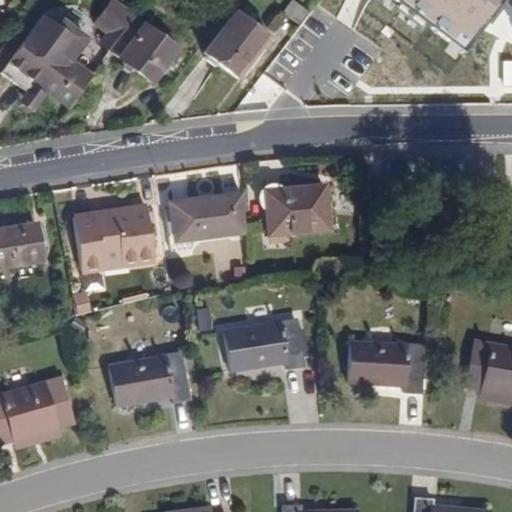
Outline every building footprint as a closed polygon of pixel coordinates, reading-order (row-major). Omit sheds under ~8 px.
[(511,8),(511,0),(401,0),(474,57),(511,8)] [(318,8),(304,34),(316,41),(331,15),(318,8)] [(103,60),(128,26),(108,11),(92,32),(104,40),(93,52),(103,60)] [(160,89),(186,55),(146,24),(120,58),(160,89)] [(284,47),(294,33),(284,25),(274,39),(284,47)] [(53,32),(49,37),(35,27),(23,44),(0,75),(0,91),(19,105),(18,108),(29,116),(38,103),(61,119),(83,89),(63,74),(79,51),(53,32)] [(224,37),(194,77),(217,94),(247,54),(224,37)] [(274,64),(284,73),(304,51),(294,42),(274,64)] [(228,103),(258,62),(247,54),(217,94),(228,103)] [(272,217),(321,211),(317,176),(268,182),(272,217)] [(185,235),(241,228),(237,192),(181,199),(185,235)] [(149,251),(163,249),(156,200),(104,207),(104,213),(84,216),(90,264),(112,261),(111,254),(149,248),(149,251)] [(104,207),(83,210),(84,216),(104,213),(104,207)] [(0,244),(2,254),(43,248),(38,218),(0,224),(0,244)] [(112,261),(164,254),(163,249),(149,251),(149,248),(111,254),(112,261)] [(291,368),(310,364),(303,314),(230,326),(235,367),(290,359),(291,368)] [(428,393),(430,341),(358,338),(355,380),(410,382),(410,393),(428,393)] [(511,402),(511,352),(456,344),(449,393),(467,396),(466,398),(511,405),(511,402)] [(171,405),(190,403),(183,353),(108,364),(114,403),(169,394),(171,405)] [(59,385),(57,377),(50,379),(0,394),(0,441),(6,439),(54,424),(70,419),(59,385)] [(510,411),(511,405),(466,398),(466,404),(510,411)] [(9,447),(57,432),(54,424),(6,439),(9,447)] [(420,511),(421,504),(405,503),(404,511),(420,511)]
